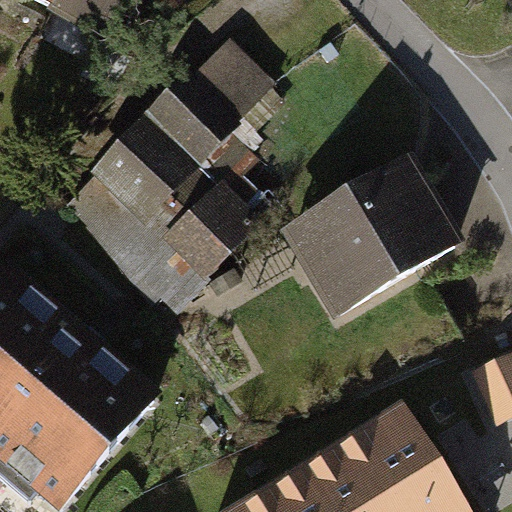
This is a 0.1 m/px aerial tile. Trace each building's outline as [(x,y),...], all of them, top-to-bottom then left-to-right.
[(43,0),(110,32),(125,0),(43,0)] [(183,100),(228,140),(270,94),(225,53),(183,100)] [(133,134),(188,184),(228,140),(183,100),(172,90),(133,134)] [(88,183),(143,233),(188,184),(133,134),(88,183)] [(398,173),(275,248),(326,331),(448,256),(398,173)] [(215,194),(158,249),(195,287),(252,232),(215,194)] [(0,471),(51,511),(72,511),(151,412),(0,293),(0,471)] [(504,419),(511,415),(511,348),(478,364),(504,419)] [(232,511),(469,511),(404,406),(232,511)]
